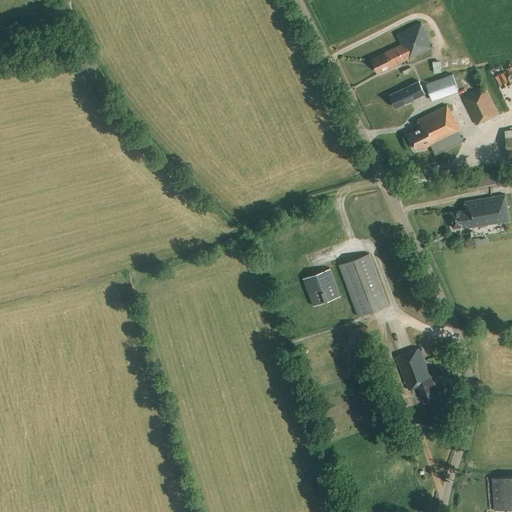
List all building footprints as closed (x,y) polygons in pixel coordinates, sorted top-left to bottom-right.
[(402,44),(387,51),(387,52),(373,59),(379,72),(386,68),(387,70),(434,47),(422,22),(397,34),(402,44)] [(440,62),(440,61),(432,62),(434,74),(441,73),(441,70),(470,66),(469,58),(440,62)] [(426,84),(432,101),(458,92),(452,75),(426,84)] [(419,81),(389,95),(396,108),(411,101),(410,100),(425,93),(419,81)] [(485,86),(463,97),(476,124),(498,113),(485,86)] [(427,147),(460,131),(447,105),(418,119),(421,127),(408,133),(416,149),(426,144),(427,147)] [(451,144),(438,150),(441,157),(454,151),(451,144)] [(465,179),(467,189),(498,184),(498,186),(508,185),(506,173),(465,179)] [(466,209),(451,212),(454,228),(468,225),(468,228),(510,220),(506,194),(465,201),(465,202),(466,209)] [(292,230),(286,231),(289,244),(295,243),(292,230)] [(369,254),(340,265),(359,316),(388,306),(369,254)] [(341,296),(330,269),(303,279),(313,307),(341,296)] [(436,388),(420,347),(396,356),(409,391),(419,387),(423,396),(424,401),(435,397),(432,389),(436,388)] [(495,510),(511,508),(511,475),(492,477),(495,510)]
